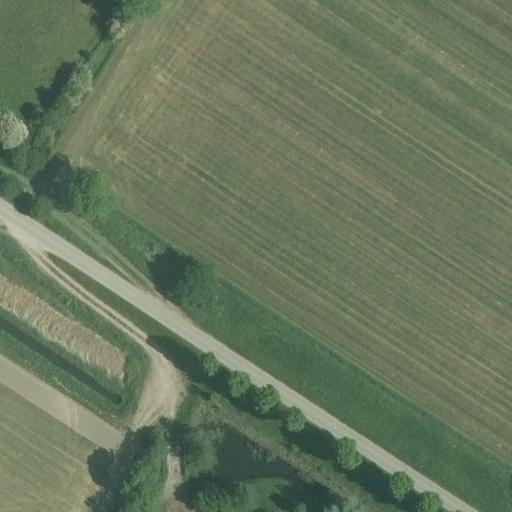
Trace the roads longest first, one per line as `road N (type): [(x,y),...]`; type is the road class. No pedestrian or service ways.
road 1 (unclassified): [(456,511),(0,210)]
road 2 (track): [(0,223),(27,228),(54,272),(158,357),(168,375),(175,496)]
